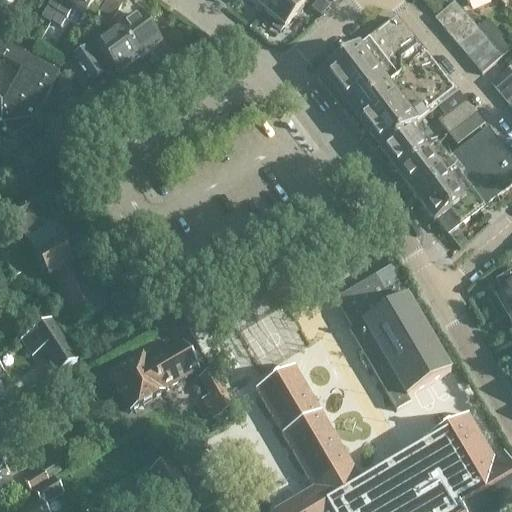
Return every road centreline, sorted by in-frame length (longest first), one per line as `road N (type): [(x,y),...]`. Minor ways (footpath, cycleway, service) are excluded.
road 1 (residential): [(439,294),(280,73)]
road 2 (residential): [(511,134),(397,0)]
road 3 (residential): [(511,415),(439,294)]
road 4 (residential): [(280,73),(183,0)]
